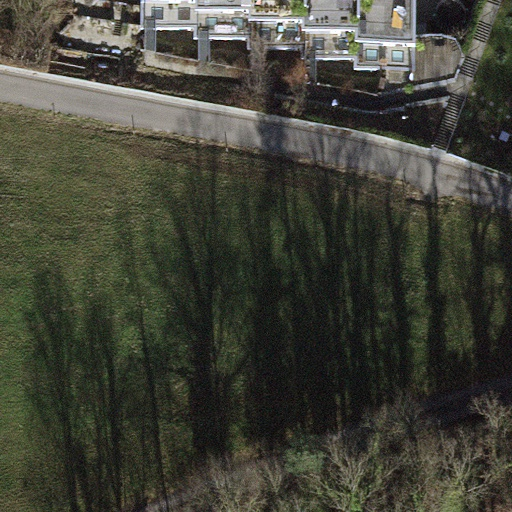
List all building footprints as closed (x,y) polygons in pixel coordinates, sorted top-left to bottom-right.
[(143,0),(143,31),(198,31),(198,0),(143,0)] [(198,0),(198,31),(198,41),(251,42),(251,0),(198,0)] [(251,0),(251,42),(251,50),(305,51),(305,0),(251,0)] [(305,0),(305,51),(304,60),(358,61),(358,0),(305,0)] [(417,0),(358,0),(358,61),(358,70),(416,71),(417,0)]
